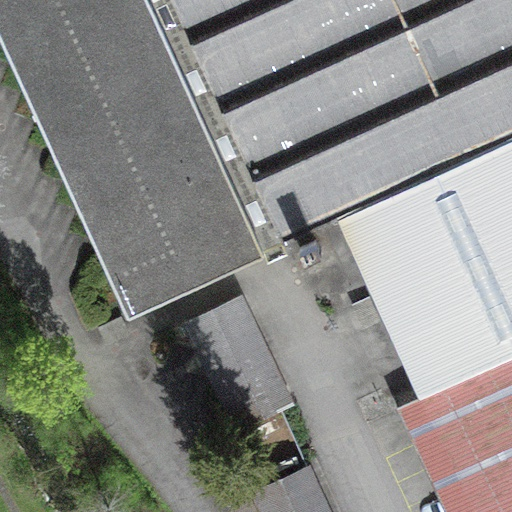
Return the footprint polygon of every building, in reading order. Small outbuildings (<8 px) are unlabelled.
[(0,0),(0,32),(129,312),(283,241),(171,0),(0,0)] [(511,0),(171,0),(283,241),(339,215),(511,135),(511,0)] [(511,511),(511,135),(339,215),(475,511),(511,511)] [(236,427),(290,401),(240,297),(186,323),(236,427)] [(263,511),(329,511),(308,464),(253,489),(263,511)]
